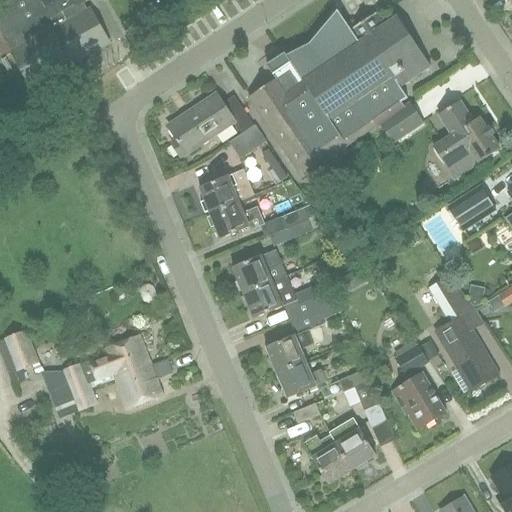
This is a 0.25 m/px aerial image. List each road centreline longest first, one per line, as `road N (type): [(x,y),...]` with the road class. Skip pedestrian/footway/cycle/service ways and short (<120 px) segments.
road 1 (residential): [(280,511),(119,111),(287,0)]
road 2 (residential): [(373,511),(511,424)]
road 3 (track): [(0,171),(119,111)]
